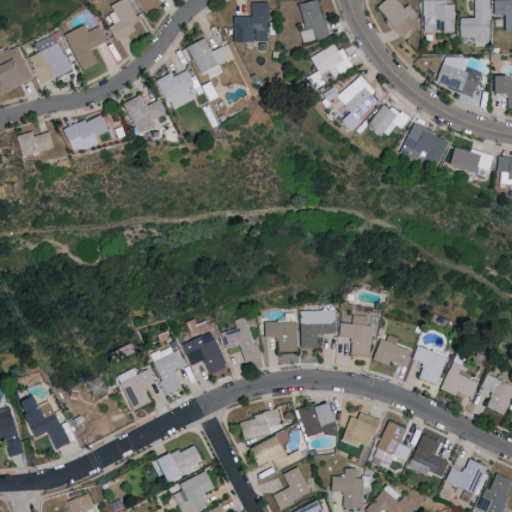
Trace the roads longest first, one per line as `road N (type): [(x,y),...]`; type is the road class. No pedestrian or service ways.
road 1 (residential): [(0,487),(72,477),(202,412),(295,384),(383,395),(511,452)]
road 2 (residential): [(0,117),(91,97),(141,67),(199,0)]
road 3 (residential): [(352,0),(375,55),(411,91),(449,114),(511,133)]
